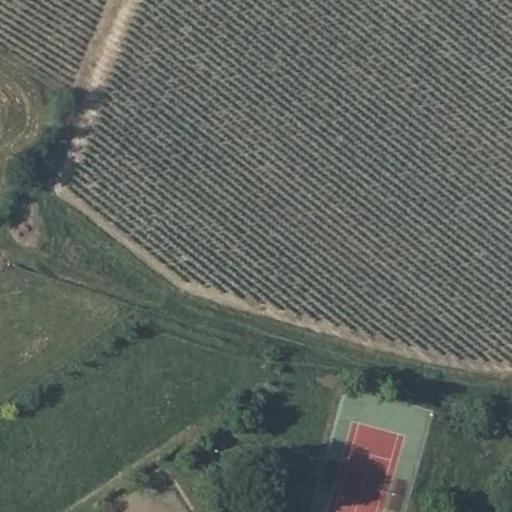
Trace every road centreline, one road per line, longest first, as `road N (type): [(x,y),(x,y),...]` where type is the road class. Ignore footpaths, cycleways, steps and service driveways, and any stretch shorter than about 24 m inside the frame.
road 1 (track): [(0,240),(107,291),(422,377),(511,384)]
road 2 (track): [(0,226),(84,87),(118,0)]
